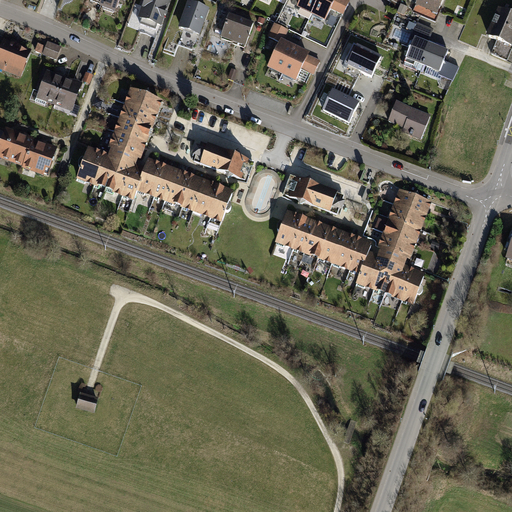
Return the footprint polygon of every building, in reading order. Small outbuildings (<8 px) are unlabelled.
[(99,8),(115,13),(119,0),(86,0),(100,5),(99,8)] [(169,0),(143,0),(136,20),(159,28),(169,0)] [(301,0),(298,8),(326,22),(332,10),(343,16),(350,2),(345,0),(301,0)] [(446,0),(417,0),(416,4),(439,15),(446,0)] [(207,10),(186,2),(176,29),(198,37),(207,10)] [(511,13),(500,9),(488,37),(511,46),(511,13)] [(255,21),(231,13),(222,39),(246,47),(255,21)] [(289,31),(275,24),(269,37),(282,43),(269,69),(296,81),(302,70),(314,76),(321,62),(311,57),(313,54),(285,40),(289,31)] [(0,68),(21,76),(30,52),(4,42),(5,38),(0,36),(0,49),(2,50),(0,56),(0,68)] [(449,50),(416,38),(408,60),(440,72),(449,50)] [(62,49),(48,43),(43,56),(57,62),(62,49)] [(383,58),(356,44),(346,64),(372,78),(383,58)] [(460,68),(447,62),(440,76),(453,83),(460,68)] [(84,85),(47,72),(38,100),(74,113),(84,85)] [(360,101),(333,88),(322,110),(350,123),(360,101)] [(163,102),(130,90),(106,152),(89,146),(76,182),(135,204),(139,193),(222,225),(235,191),(152,160),(147,171),(138,168),(163,102)] [(431,116),(397,104),(390,123),(405,128),(403,132),(422,139),(431,116)] [(60,148),(6,128),(0,145),(0,157),(49,176),(60,148)] [(228,155),(208,148),(201,165),(247,182),(255,162),(229,152),(228,155)] [(318,184),(294,176),(287,198),(331,214),(338,195),(317,187),(318,184)] [(376,257),(371,255),(375,243),(289,211),(276,246),(359,277),(356,286),(414,307),(425,276),(408,270),(433,203),(400,191),(376,257)] [(101,399),(81,393),(77,409),(96,414),(101,399)]
